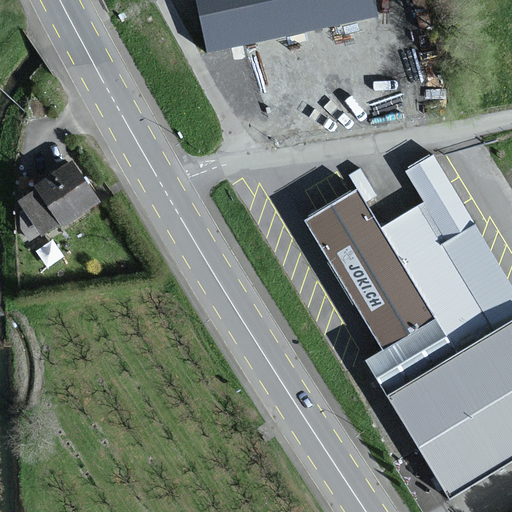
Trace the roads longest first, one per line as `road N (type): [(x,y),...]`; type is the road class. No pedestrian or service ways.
road 1 (primary): [(164,192),(368,511)]
road 2 (unclassified): [(244,163),(511,119)]
road 3 (primary): [(59,0),(164,192)]
road 4 (residential): [(165,0),(244,163)]
